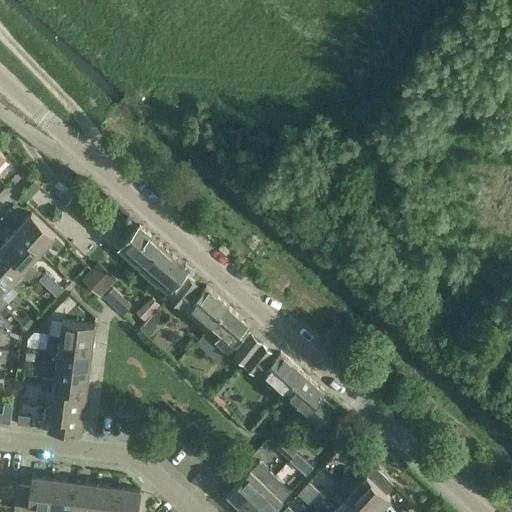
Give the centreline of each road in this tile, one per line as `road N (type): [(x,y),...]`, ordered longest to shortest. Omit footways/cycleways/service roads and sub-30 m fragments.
road 1 (tertiary): [(482,511),(0,80)]
road 2 (residential): [(192,511),(135,456),(0,439)]
